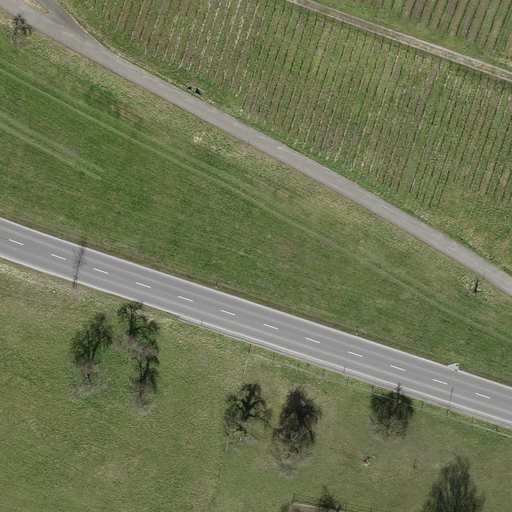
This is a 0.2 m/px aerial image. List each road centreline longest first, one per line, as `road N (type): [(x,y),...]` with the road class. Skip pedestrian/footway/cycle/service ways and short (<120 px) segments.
road 1 (track): [(5,0),(430,232),(511,287)]
road 2 (primary): [(0,235),(511,406)]
road 3 (track): [(294,0),(511,77)]
